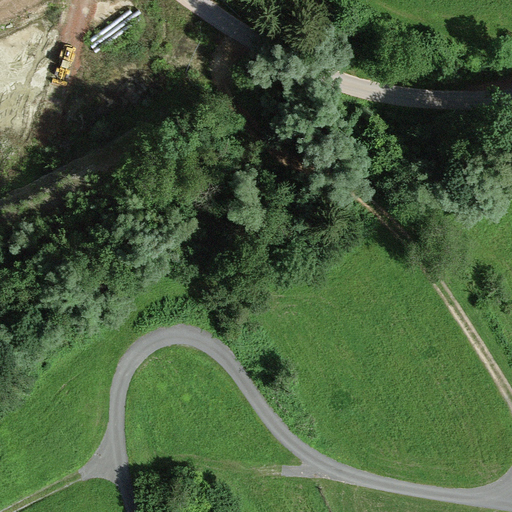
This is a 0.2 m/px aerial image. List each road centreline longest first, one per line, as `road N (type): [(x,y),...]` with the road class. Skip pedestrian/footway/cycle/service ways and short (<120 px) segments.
road 1 (track): [(511,400),(428,264),(327,169)]
road 2 (track): [(116,458),(7,511)]
